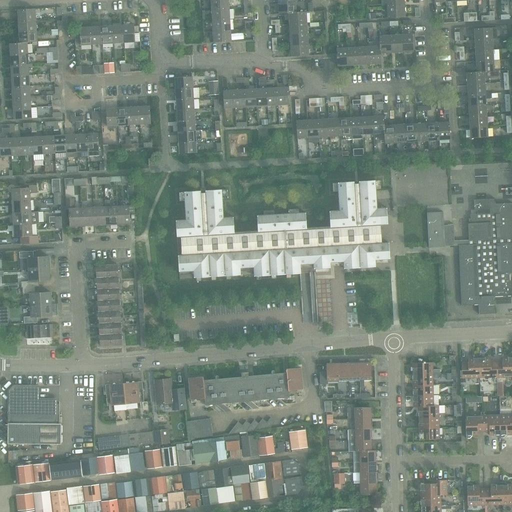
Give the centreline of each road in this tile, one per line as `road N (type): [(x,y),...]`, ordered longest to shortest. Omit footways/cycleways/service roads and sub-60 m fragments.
road 1 (residential): [(393,338),(82,365)]
road 2 (residential): [(432,85),(329,90),(301,68),(261,64)]
road 3 (residential): [(82,365),(75,244),(132,242)]
road 4 (residential): [(396,462),(393,338)]
